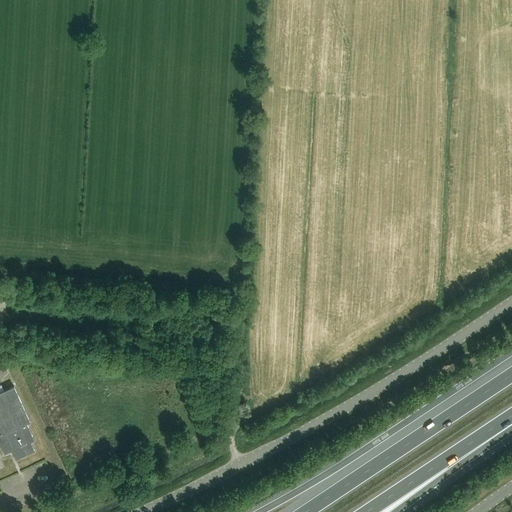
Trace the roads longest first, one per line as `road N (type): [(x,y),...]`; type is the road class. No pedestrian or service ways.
road 1 (unclassified): [(140,511),(314,425),(511,302)]
road 2 (motorway): [(511,374),(306,511)]
road 3 (track): [(242,287),(232,435),(239,464)]
road 4 (motorway): [(366,511),(511,416)]
road 5 (motorway): [(396,511),(511,417)]
